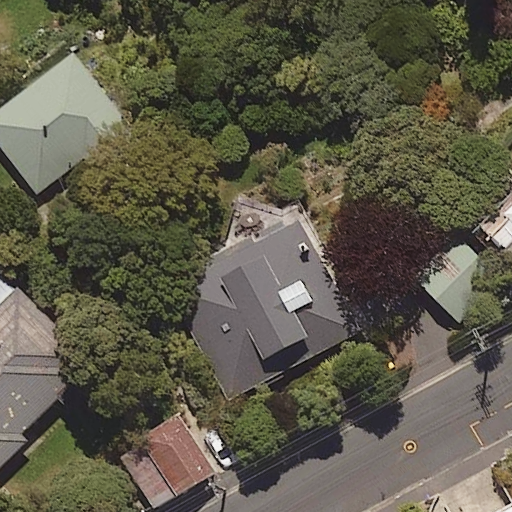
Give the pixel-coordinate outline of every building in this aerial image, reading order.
[(127,127),(75,57),(0,113),(0,152),(34,198),(127,127)] [(511,209),(488,232),(511,258),(511,209)] [(356,342),(298,219),(169,280),(227,403),(356,342)] [(103,372),(0,273),(0,469),(26,442),(21,437),(59,399),(69,408),(103,372)] [(216,475),(184,420),(121,457),(153,511),(216,475)]
